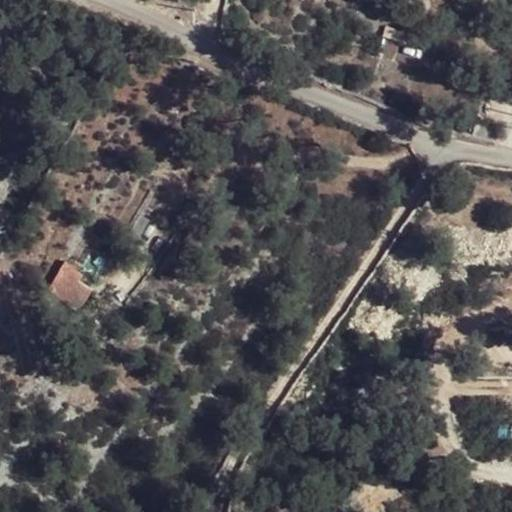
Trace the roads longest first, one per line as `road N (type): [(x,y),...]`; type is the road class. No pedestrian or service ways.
road 1 (track): [(443,145),(196,511)]
road 2 (unclassified): [(443,145),(94,0)]
